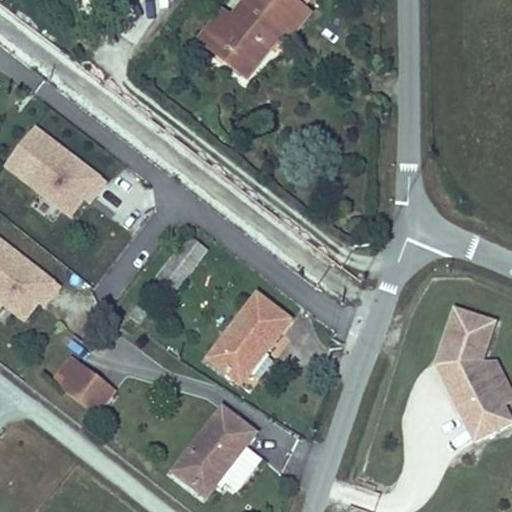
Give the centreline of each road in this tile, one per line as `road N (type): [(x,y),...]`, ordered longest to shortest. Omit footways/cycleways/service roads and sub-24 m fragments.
road 1 (unknown): [(388,302),(119,84),(116,52),(150,0)]
road 2 (residential): [(313,511),(410,222)]
road 3 (residential): [(410,222),(408,0)]
road 4 (unknown): [(170,511),(0,372)]
